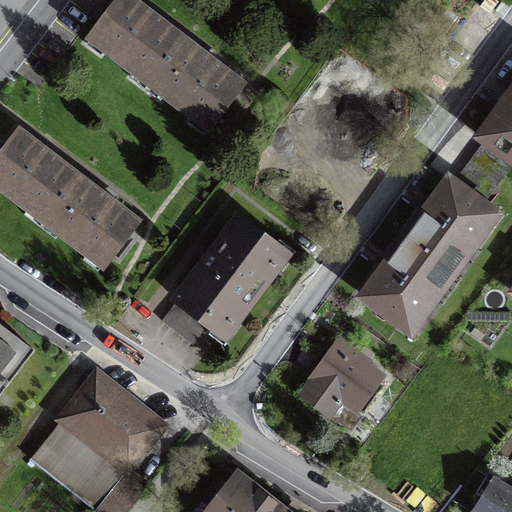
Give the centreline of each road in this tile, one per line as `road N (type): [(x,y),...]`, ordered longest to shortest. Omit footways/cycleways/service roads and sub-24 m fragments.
road 1 (residential): [(511,27),(215,418)]
road 2 (residential): [(0,268),(215,418)]
road 3 (residential): [(215,418),(373,511)]
